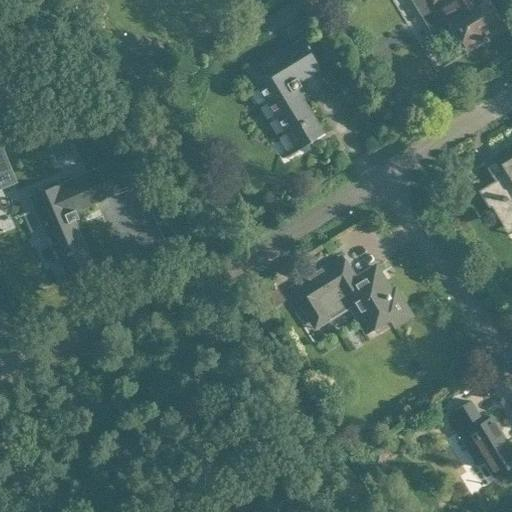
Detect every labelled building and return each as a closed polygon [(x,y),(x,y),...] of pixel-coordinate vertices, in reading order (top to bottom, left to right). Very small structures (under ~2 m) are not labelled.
[(294,0),(278,10),(261,21),(270,35),(287,25),(308,11),(301,0),(294,0)] [(427,0),(442,25),(449,20),(462,42),(467,49),(483,39),(486,43),(488,40),(486,38),(503,27),(486,0),(480,0),(479,0),(427,0)] [(249,72),(276,117),(286,134),(295,128),(306,145),(323,134),(299,96),(297,97),(293,91),(301,87),(297,80),(318,66),(307,49),(302,40),(249,72)] [(58,161),(76,153),(68,136),(51,143),(58,161)] [(0,143),(0,172),(10,169),(0,143)] [(31,197),(58,262),(66,280),(94,268),(73,221),(78,219),(75,211),(137,185),(129,166),(125,157),(31,197)] [(511,157),(501,165),(510,180),(503,184),(500,178),(478,191),(489,208),(491,207),(504,227),(511,222),(511,157)] [(357,303),(373,329),(389,319),(394,327),(411,316),(395,290),(391,292),(376,266),(355,279),(342,257),(290,289),(304,312),(319,303),(329,320),(357,303)] [(459,420),(456,422),(463,434),(458,437),(476,467),(480,464),(484,462),(494,477),(511,465),(511,449),(492,417),(483,422),(476,410),(459,420)] [(247,502),(229,509),(230,511),(283,511),(282,509),(288,507),(289,510),(301,505),(292,483),(274,490),(272,483),(244,495),(247,502)]
